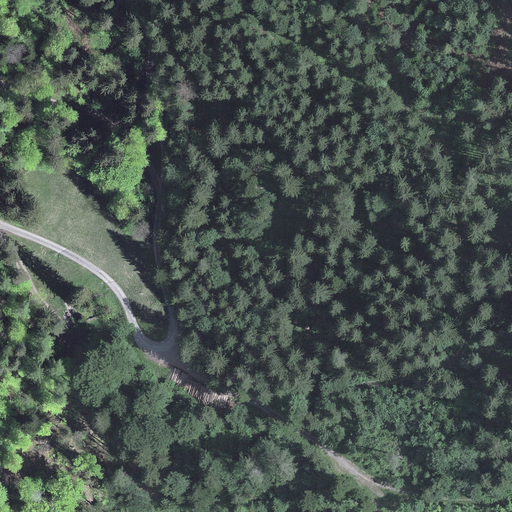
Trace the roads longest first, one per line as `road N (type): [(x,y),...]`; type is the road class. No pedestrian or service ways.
road 1 (track): [(450,368),(475,317),(454,152),(346,0)]
road 2 (track): [(511,496),(442,497),(356,471),(260,402),(180,366),(166,348)]
road 3 (track): [(152,0),(148,85),(161,142),(158,250),(173,338),(166,348)]
road 4 (track): [(260,402),(511,363)]
road 5 (track): [(166,348),(138,339),(109,279),(0,224)]
road 6 (track): [(0,86),(114,123),(140,144),(161,197)]
road 7 (track): [(0,231),(76,346)]
